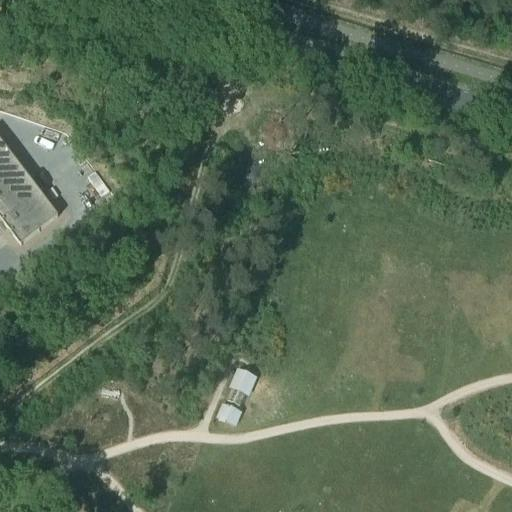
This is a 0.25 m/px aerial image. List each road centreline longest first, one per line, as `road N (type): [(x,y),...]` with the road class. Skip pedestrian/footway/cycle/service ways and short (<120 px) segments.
road 1 (track): [(511,164),(237,82),(223,94),(162,293),(0,416)]
road 2 (primary): [(511,117),(116,0)]
road 3 (track): [(511,66),(298,0)]
